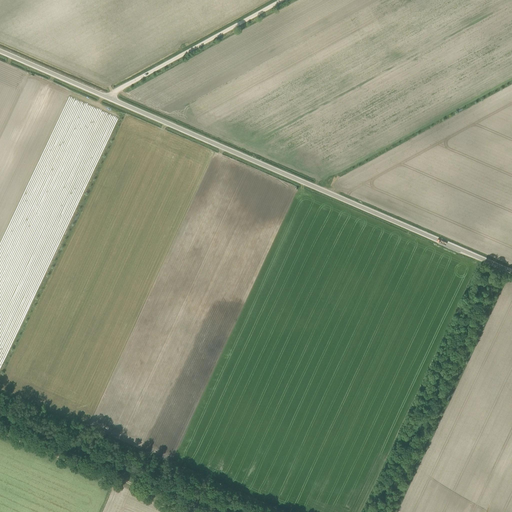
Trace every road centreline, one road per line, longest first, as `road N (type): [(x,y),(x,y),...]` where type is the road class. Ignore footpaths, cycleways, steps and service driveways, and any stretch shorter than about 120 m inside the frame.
road 1 (unclassified): [(511,274),(0,51)]
road 2 (track): [(0,427),(199,511)]
road 3 (track): [(108,99),(286,0)]
